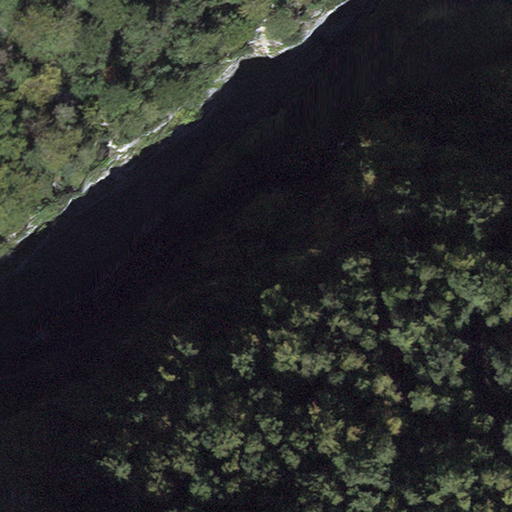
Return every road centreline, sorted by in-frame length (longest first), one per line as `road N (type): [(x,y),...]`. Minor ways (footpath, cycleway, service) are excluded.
road 1 (track): [(506,441),(395,400),(306,385)]
road 2 (track): [(511,326),(478,334),(464,356),(511,459)]
